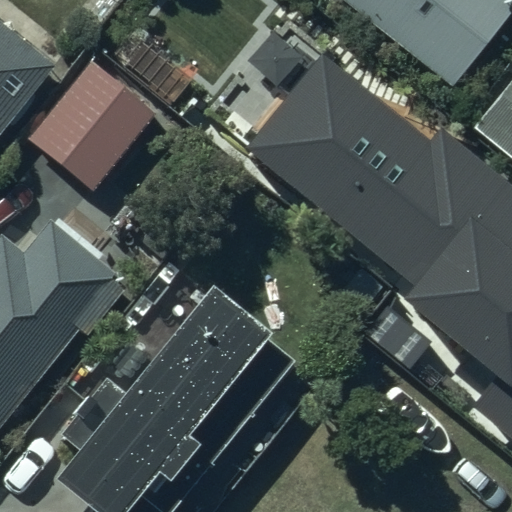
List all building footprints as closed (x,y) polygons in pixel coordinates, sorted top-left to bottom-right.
[(340,0),(446,82),(510,0),(340,0)] [(0,130),(49,68),(0,29),(0,130)] [(275,35),(251,61),(280,88),(304,62),(275,35)] [(317,54),(240,148),(412,288),(398,305),(502,390),(481,415),(511,439),(511,194),(439,135),(430,145),(317,54)] [(36,141),(98,189),(155,116),(93,68),(36,141)] [(511,101),(499,91),(463,136),(511,173),(511,101)] [(0,418),(118,268),(58,221),(25,263),(0,244),(0,418)] [(89,511),(183,511),(175,506),(294,355),(211,291),(65,478),(97,502),(89,511)] [(370,347),(323,391),(388,453),(433,407),(370,347)] [(264,473),(231,511),(318,511),(303,499),(320,479),(294,458),(274,482),(264,473)]
